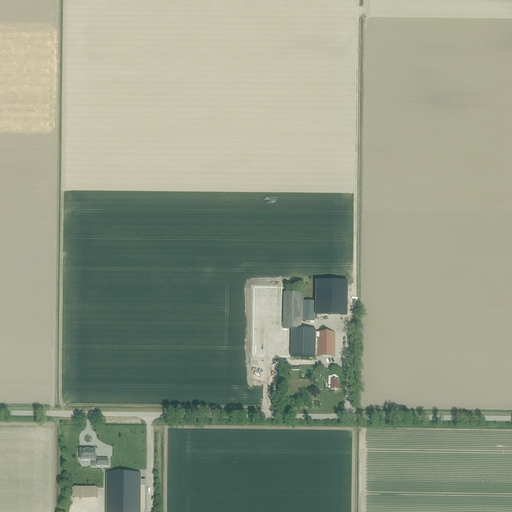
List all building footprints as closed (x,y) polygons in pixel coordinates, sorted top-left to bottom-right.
[(316,283),(315,302),(315,319),(317,319),(317,315),(347,315),(348,283),(316,283)] [(284,294),(283,322),(282,322),(282,288),(254,287),(253,357),(289,357),(289,352),(291,352),(291,357),(334,357),(334,333),(315,333),(315,330),(301,330),(302,322),(315,322),(315,319),(315,302),(304,302),(304,295),(284,294)] [(331,385),(331,390),(338,390),(338,381),(338,377),(328,377),(328,385),(329,385),(331,385)] [(85,451),(80,451),(80,452),(79,452),(79,457),(80,457),(80,461),(95,461),(95,467),(107,467),(108,459),(96,459),(96,455),(95,455),(95,451),(89,451),(85,451)] [(139,511),(140,474),(107,473),(106,511),(139,511)]
